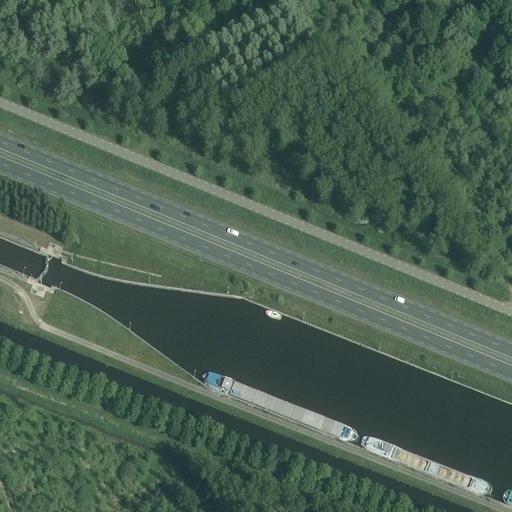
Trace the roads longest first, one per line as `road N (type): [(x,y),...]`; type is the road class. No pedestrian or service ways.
road 1 (trunk): [(511,350),(0,141)]
road 2 (unclassified): [(0,103),(511,312)]
road 3 (trunk): [(0,167),(511,375)]
